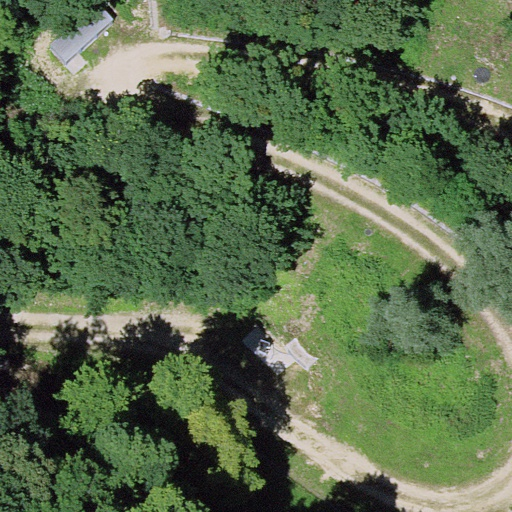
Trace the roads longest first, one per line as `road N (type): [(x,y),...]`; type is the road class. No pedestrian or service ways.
road 1 (track): [(511,321),(474,274),(302,169),(128,93),(124,80),(132,63),(164,55),(217,60),(406,92),(511,127)]
road 2 (track): [(0,323),(138,346),(240,394),(328,455),(423,502),(457,504),(511,478)]
